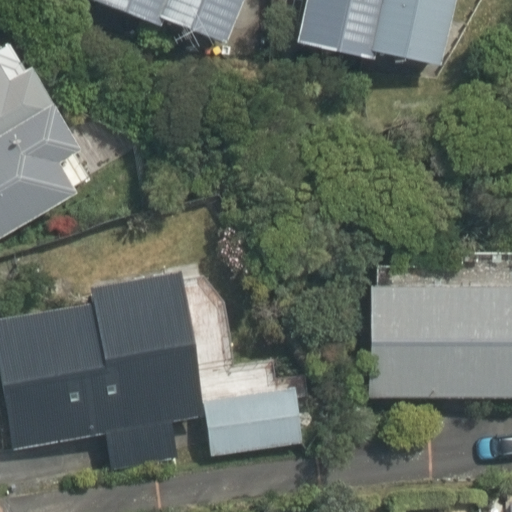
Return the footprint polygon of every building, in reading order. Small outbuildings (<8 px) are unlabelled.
[(232,0),(72,0),(218,45),(232,0)] [(429,60),(438,0),(289,0),(284,35),(429,60)] [(63,146),(0,30),(0,229),(63,195),(42,157),(63,146)] [(74,294),(0,309),(0,439),(2,448),(91,430),(101,474),(170,460),(161,418),(183,414),(169,344),(179,342),(161,252),(69,271),(74,294)] [(511,281),(346,274),(341,388),(511,395),(511,281)] [(292,373),(196,387),(205,454),(302,440),(292,373)]
